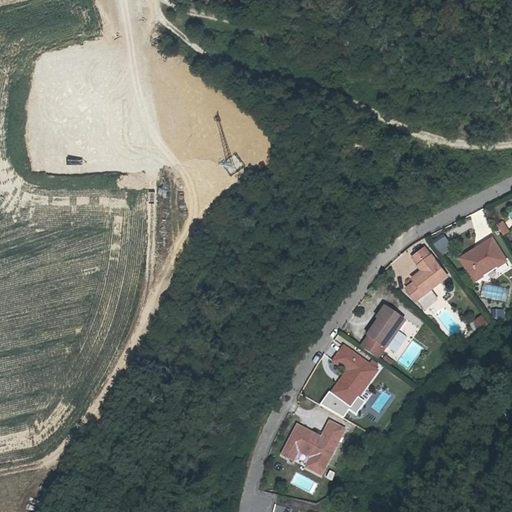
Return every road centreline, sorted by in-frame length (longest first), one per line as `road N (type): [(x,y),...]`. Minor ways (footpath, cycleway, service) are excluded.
road 1 (residential): [(249,511),(262,444),(372,268),(404,240),(511,187)]
road 2 (residential): [(152,0),(172,37),(212,62),(440,140),(511,142)]
